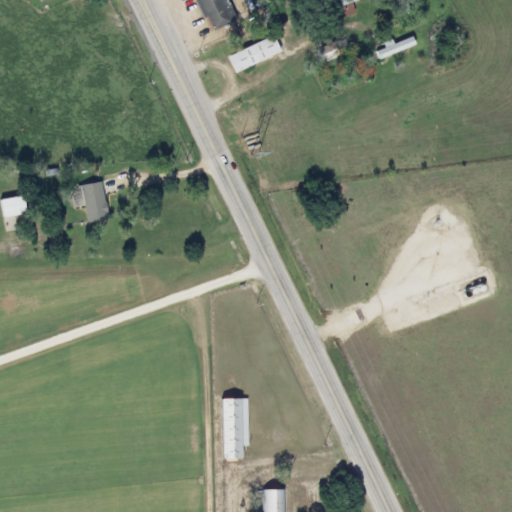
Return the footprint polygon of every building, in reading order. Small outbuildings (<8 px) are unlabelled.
[(194,0),(206,32),(233,21),(224,0),(194,0)] [(325,0),(330,19),(350,14),(347,2),(356,0),(325,0)] [(278,54),(271,36),(223,55),(230,73),(278,54)] [(412,46),(409,37),(372,49),(375,58),(412,46)] [(336,55),(329,42),(314,50),(320,63),(336,55)] [(105,220),(98,182),(77,186),(84,224),(105,220)] [(0,217),(22,215),(20,197),(0,198),(0,217)] [(238,447),(244,447),(244,399),(218,399),(218,460),(238,459),(238,447)] [(259,490),(259,511),(281,511),(281,490),(259,490)]
